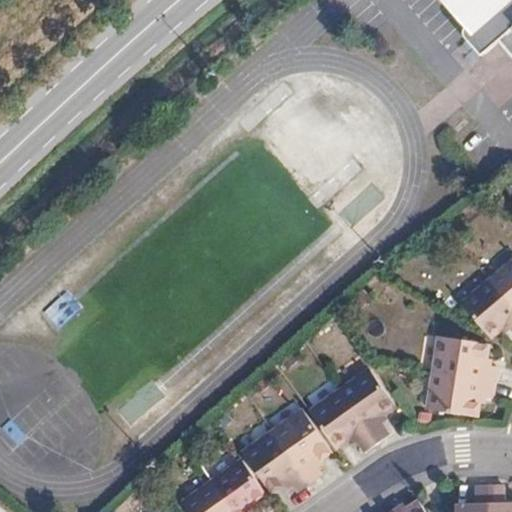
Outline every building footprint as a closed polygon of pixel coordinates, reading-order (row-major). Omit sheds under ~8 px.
[(511,0),(467,0),(475,9),(471,21),(470,37),(480,47),(497,34),(511,51),(511,0)] [(511,248),(487,270),(511,299),(511,248)] [(488,326),(496,319),(503,314),(509,321),(511,324),(511,299),(487,270),(460,292),(488,326)] [(43,312),(59,329),(82,309),(66,291),(43,312)] [(503,314),(496,319),(502,326),(509,321),(503,314)] [(438,329),(431,364),(491,374),(494,359),(489,358),(482,356),(483,348),(485,338),(438,329)] [(491,349),(483,348),(482,356),(489,358),(491,349)] [(339,382),(377,435),(391,426),(383,415),(378,408),(386,403),(396,397),(370,361),(339,382)] [(491,374),(431,364),(423,401),(472,409),(474,399),(476,390),(483,392),(487,393),(491,374)] [(377,435),(339,382),(311,401),(337,438),(345,432),(353,426),(357,433),(365,443),(377,435)] [(481,400),(483,392),(476,390),(474,399),(481,400)] [(301,403),(272,424),(308,474),(322,463),(319,460),(315,453),(322,448),(329,444),(301,403)] [(391,410),(386,403),(378,408),(383,415),(391,410)] [(308,474),(272,424),(245,443),(272,483),(280,477),(287,472),(292,478),(295,483),(308,474)] [(353,426),(345,432),(350,437),(357,433),(353,426)] [(315,453),(319,460),(327,454),(322,448),(315,453)] [(239,451),(210,471),(239,511),(257,511),(253,505),(248,498),(255,493),(263,487),(239,451)] [(239,511),(210,471),(181,492),(194,511),(239,511)] [(287,472),(280,477),(284,483),(292,478),(287,472)] [(490,477),(491,511),(511,511),(511,498),(508,498),(508,490),(507,476),(490,477)] [(459,511),(491,511),(490,477),(478,477),(478,491),(478,499),(467,500),(459,500),(459,511)] [(478,499),(478,491),(467,492),(467,500),(478,499)] [(260,500),(255,493),(248,498),(253,505),(260,500)] [(385,508),(387,511),(429,511),(419,495),(410,502),(402,507),(398,501),(385,508)] [(405,496),(398,501),(402,507),(410,502),(405,496)]
